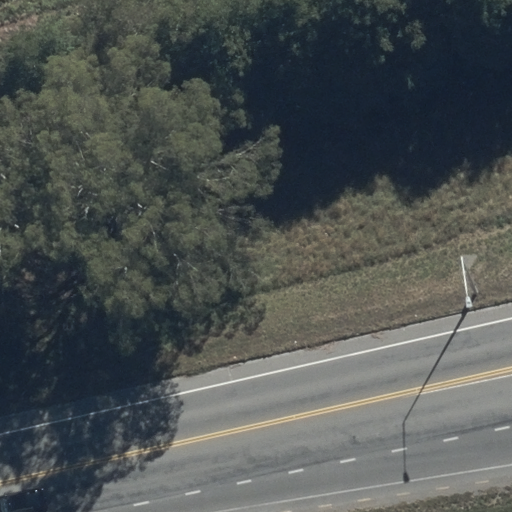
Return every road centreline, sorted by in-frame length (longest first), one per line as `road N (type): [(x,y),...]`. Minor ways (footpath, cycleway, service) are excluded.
road 1 (secondary): [(321,414),(0,483)]
road 2 (secondary): [(511,372),(321,414)]
road 3 (motorway): [(511,424),(321,414)]
